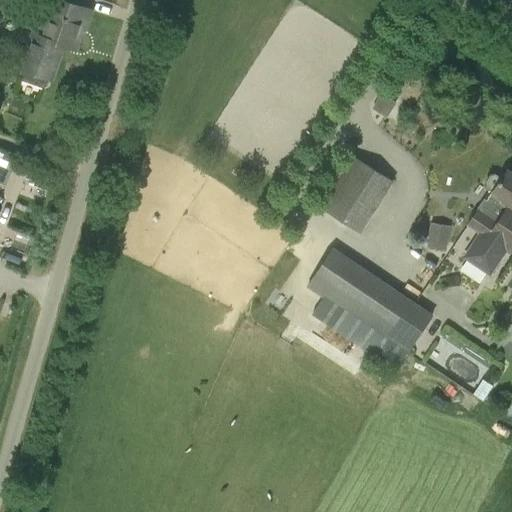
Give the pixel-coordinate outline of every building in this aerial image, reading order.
[(20,69),(21,69),(19,75),(22,80),(44,88),(49,85),(50,80),(51,80),(64,45),(76,50),(91,11),(61,0),(52,0),(39,35),(34,33),(20,69)] [(382,93),(374,106),(388,115),(396,102),(382,93)] [(0,179),(10,181),(16,150),(0,146),(0,179)] [(394,181),(352,155),(319,206),(361,233),(394,181)] [(494,192),(493,193),(488,201),(485,198),(467,225),(479,233),(463,257),(491,276),(507,252),(510,254),(511,250),(511,172),(508,170),(503,178),(495,173),(490,174),(485,182),(486,186),(494,192)] [(434,223),(433,247),(449,248),(451,224),(434,223)] [(334,248),(308,287),(408,353),(433,315),(334,248)]
